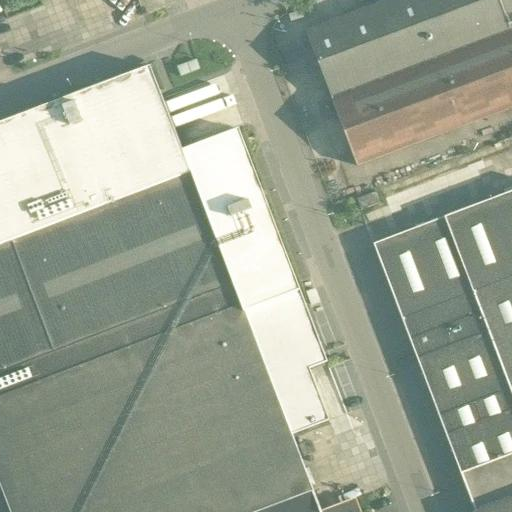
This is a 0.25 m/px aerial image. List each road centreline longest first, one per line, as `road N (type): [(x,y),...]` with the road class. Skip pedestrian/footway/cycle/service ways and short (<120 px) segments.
road 1 (unclassified): [(423,511),(234,9)]
road 2 (unclassified): [(0,99),(234,9)]
